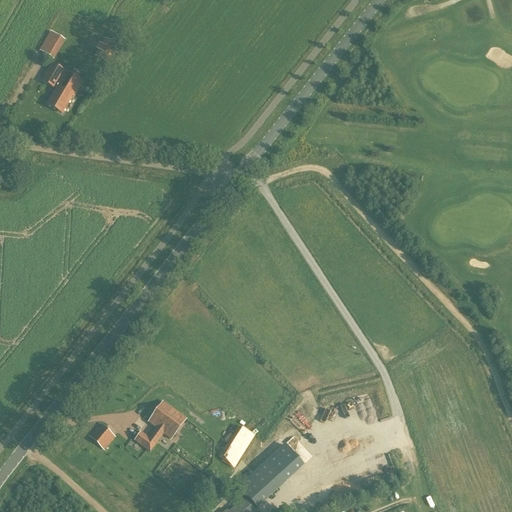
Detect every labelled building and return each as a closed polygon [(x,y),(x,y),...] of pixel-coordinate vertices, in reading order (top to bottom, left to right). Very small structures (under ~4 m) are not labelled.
[(39,50),(53,59),(65,40),(51,31),(39,50)] [(95,56),(107,62),(116,46),(105,39),(102,45),(105,47),(102,52),(99,50),(95,56)] [(83,82),(52,64),(42,81),(56,89),(47,104),(62,113),(72,96),(74,97),(83,82)] [(163,402),(148,422),(156,427),(148,438),(140,433),(134,441),(150,452),(164,433),(171,439),(186,419),(163,402)] [(115,438),(101,425),(84,442),(98,456),(115,438)] [(220,455),(236,465),(254,436),(238,426),(220,455)] [(243,493),(260,511),(264,511),(272,505),(253,485),(243,493)] [(255,511),(241,496),(223,511),(255,511)]
